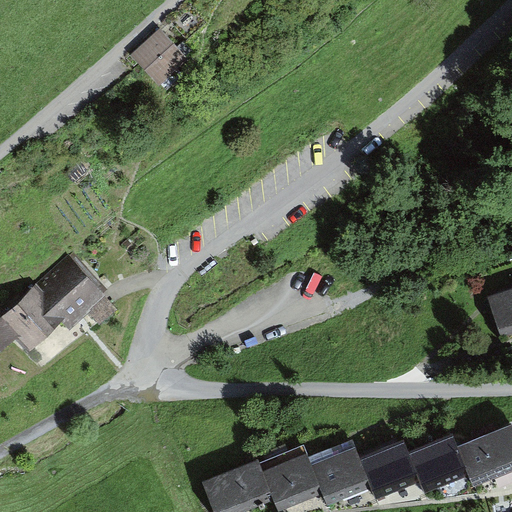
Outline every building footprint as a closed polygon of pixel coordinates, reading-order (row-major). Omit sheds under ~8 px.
[(193,4),(176,19),(188,33),(206,18),(193,4)] [(167,28),(138,53),(160,78),(189,53),(167,28)] [(69,259),(0,321),(0,341),(18,326),(30,340),(63,310),(71,318),(85,305),(100,322),(115,308),(69,259)] [(511,287),(485,296),(499,338),(511,333),(511,287)] [(511,424),(456,449),(468,476),(473,488),(511,471),(511,424)] [(468,476),(456,449),(451,437),(408,455),(420,482),(425,494),(468,476)] [(420,482),(408,455),(403,442),(361,459),(372,487),(377,499),(420,482)] [(372,487),(361,459),(356,447),(311,465),(323,493),(328,505),(372,487)] [(323,493),(311,465),(307,453),(263,470),(275,499),(280,510),(323,493)] [(241,511),(275,499),(263,470),(259,460),(203,482),(214,511),(241,511)]
